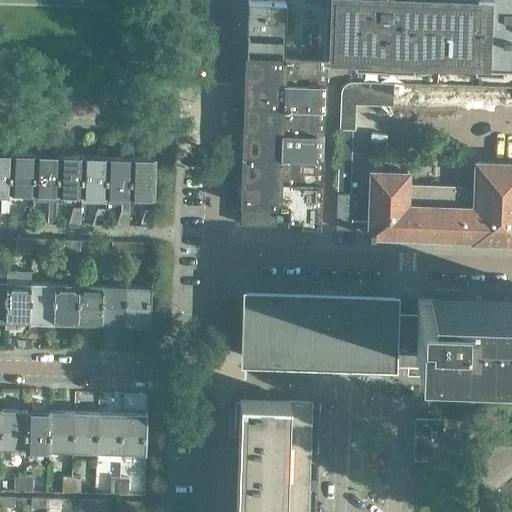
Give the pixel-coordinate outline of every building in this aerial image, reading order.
[(248,0),(246,54),(246,55),(283,56),(285,1),(264,1),(248,0)] [(511,0),(292,0),(290,54),(336,55),(335,57),(511,62),(511,0)] [(320,226),(321,182),(326,57),(283,56),(246,55),(241,202),(241,203),(241,204),(276,205),(289,206),(288,225),(320,226)] [(354,103),(380,104),(381,104),(382,83),(352,82),(349,82),(348,82),(347,83),(345,84),(344,85),(343,86),(342,88),(341,89),(341,91),(341,92),(339,128),(353,128),(354,103)] [(0,198),(8,198),(9,189),(10,151),(10,146),(1,145),(1,152),(0,152),(0,198)] [(57,191),(58,154),(58,153),(57,153),(58,147),(55,147),(55,150),(49,149),(49,154),(34,153),(34,152),(32,190),(33,190),(33,198),(51,199),(50,222),(57,223),(58,191),(57,191)] [(82,155),(80,192),(80,201),(104,202),(104,193),(106,155),(106,149),(97,149),(97,155),(82,155)] [(32,190),(34,152),(33,152),(33,153),(10,152),(10,151),(9,189),(32,190)] [(80,192),(82,155),(82,154),(81,154),(81,155),(58,154),(57,191),(58,191),(80,192)] [(128,194),(130,155),(129,155),(129,157),(106,156),(106,155),(104,193),(128,194)] [(130,155),(128,194),(153,194),(153,196),(154,196),(155,156),(154,156),(154,157),(130,157),(130,155)] [(511,162),(476,161),(475,187),(406,184),(407,171),(371,170),(369,233),(473,237),(473,239),(511,240),(511,162)] [(354,228),(354,227),(355,193),(350,193),(351,164),(338,164),(336,227),(354,228)] [(275,224),(276,205),(241,204),(240,223),(275,224)] [(25,206),(20,222),(32,222),(33,206),(25,206)] [(72,207),(67,223),(81,224),(81,208),(72,207)] [(97,208),(93,224),(105,224),(105,208),(97,208)] [(120,209),(117,225),(129,225),(129,209),(120,209)] [(145,210),(140,225),(152,226),(153,210),(145,210)] [(32,248),(32,238),(16,237),(16,248),(32,248)] [(47,249),(48,239),(32,238),(32,248),(47,249)] [(80,250),(81,239),(64,239),(64,249),(80,250)] [(97,251),(97,240),(81,239),(80,250),(97,251)] [(127,251),(128,241),(112,241),(112,251),(127,251)] [(143,252),(143,242),(128,241),(127,251),(143,252)] [(29,321),(30,282),(30,283),(6,282),(6,281),(5,320),(5,319),(29,320),(28,321),(29,321)] [(53,322),(54,283),(54,282),(54,284),(30,283),(30,282),(29,321),(29,320),(52,320),(52,322),(53,322)] [(77,322),(78,283),(78,284),(54,284),(54,283),(53,322),(53,320),(77,321),(77,322)] [(101,323),(102,284),(102,285),(78,284),(78,283),(77,322),(77,321),(101,322),(100,323),(101,323)] [(125,324),(126,285),(126,286),(102,285),(102,284),(101,323),(101,322),(124,323),(124,324),(125,324)] [(126,285),(125,324),(125,323),(148,324),(148,325),(149,325),(150,325),(151,285),(150,285),(150,286),(150,287),(126,286),(126,285)] [(342,359),(357,359),(357,360),(358,360),(358,359),(373,360),(374,360),(389,360),(389,361),(390,361),(392,297),(391,297),(376,297),(376,296),(375,296),(375,297),(360,296),(359,296),(344,296),(344,295),(343,295),(343,296),(328,295),(327,295),(312,295),(312,294),(311,294),(311,295),(296,294),(295,294),(280,294),(280,293),(279,293),(279,294),(264,293),(263,293),(248,292),(247,292),(245,356),(246,356),(261,356),(261,357),(262,357),(262,356),(277,357),(278,357),(293,357),(293,358),(294,358),(294,357),(309,358),(310,358),(310,357),(325,357),(325,359),(326,359),(326,358),(341,359),(342,359)] [(511,300),(422,298),(417,298),(417,315),(417,318),(416,318),(416,333),(415,362),(476,364),(476,363),(491,363),(491,364),(492,364),(492,363),(507,364),(507,365),(511,365),(511,300)] [(307,511),(308,505),(308,504),(308,489),(309,489),(309,488),(308,488),(309,470),(310,468),(309,468),(310,454),(310,453),(310,434),(311,434),(311,433),(310,433),(311,419),(311,418),(312,399),(312,398),(310,398),(297,398),(296,398),(283,397),(281,397),(271,397),(271,396),(244,395),(244,397),(244,415),(243,415),(243,416),(244,416),(243,431),(242,431),(242,432),(243,432),(243,450),(242,450),(242,451),(243,451),(242,466),(241,466),(241,467),(242,467),(241,485),(241,487),(241,501),(240,501),(240,502),(241,502),(240,511),(307,511)] [(25,448),(26,409),(25,409),(25,410),(2,409),(2,408),(1,447),(1,446),(24,447),(24,448),(25,448)] [(48,449),(50,410),(49,411),(26,410),(26,409),(25,448),(25,447),(48,448),(48,449)] [(73,450),(74,410),(73,410),(73,412),(50,411),(50,410),(48,449),(49,449),(49,448),(72,449),(72,450),(73,450)] [(96,451),(98,411),(97,411),(97,412),(74,412),(74,410),(73,450),(73,449),(96,449),(96,451)] [(120,451),(122,412),(121,412),(121,413),(98,412),(98,411),(96,451),(97,451),(97,449),(120,450),(120,451)] [(122,412),(120,451),(121,451),(121,450),(144,451),(144,452),(145,452),(145,453),(147,413),(146,413),(145,413),(145,414),(122,413),(122,412)] [(413,458),(422,458),(441,459),(443,419),(415,418),(413,458)] [(23,490),(23,474),(15,474),(14,490),(23,490)] [(33,474),(23,474),(23,490),(33,491),(33,474)] [(71,492),(71,476),(63,475),(63,492),(71,492)] [(81,476),(71,476),(71,492),(81,492),(81,476)] [(119,494),(119,478),(111,477),(110,493),(119,494)] [(130,478),(119,478),(119,494),(129,494),(130,478)] [(15,496),(0,495),(0,506),(15,507),(15,496)] [(46,511),(46,507),(47,497),(32,496),(31,511),(46,511)] [(63,498),(47,497),(46,507),(63,508),(63,498)] [(94,509),(95,499),(80,498),(79,508),(94,509)] [(111,500),(95,499),(94,509),(111,510),(111,500)] [(126,500),(126,501),(126,510),(142,510),(142,500),(126,500)]
